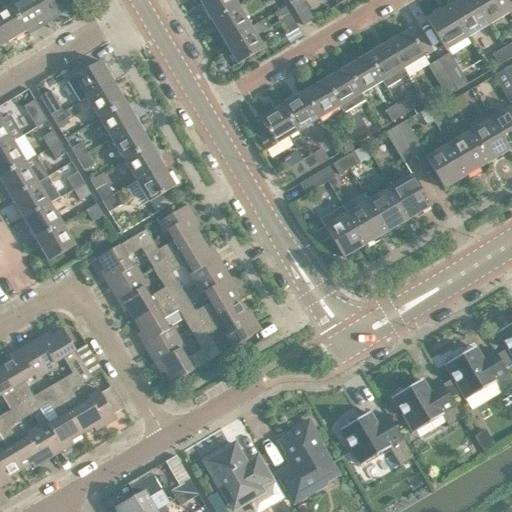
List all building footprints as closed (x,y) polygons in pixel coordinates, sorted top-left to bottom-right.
[(46,18),(35,0),(6,0),(9,5),(10,4),(25,30),(46,18)] [(63,0),(35,0),(46,18),(67,6),(63,0)] [(211,21),(237,6),(233,0),(199,0),(211,21)] [(302,25),(313,18),(302,0),(295,0),(290,3),(302,25)] [(308,0),(312,9),(331,0),(308,0)] [(466,37),(488,24),(473,0),(457,0),(447,6),(466,37)] [(473,0),(488,24),(510,11),(503,0),(473,0)] [(511,0),(503,0),(510,11),(511,9),(511,0)] [(10,4),(9,5),(0,9),(0,35),(4,43),(25,30),(10,4)] [(211,21),(224,43),(250,27),(237,6),(211,21)] [(286,34),(297,28),(284,6),(274,13),(286,34)] [(444,50),(466,37),(447,6),(426,19),(444,50)] [(224,43),(237,64),(263,48),(255,35),(267,28),(262,20),(250,27),(224,43)] [(387,42),(403,68),(424,55),(409,29),(387,42)] [(508,59),(511,56),(511,41),(502,48),(508,59)] [(387,42),(366,54),(381,80),(386,87),(407,75),(403,68),(387,42)] [(498,65),(508,59),(502,48),(491,54),(498,65)] [(456,90),(467,83),(449,52),(438,59),(456,90)] [(366,54),(345,67),(360,93),(381,80),(366,54)] [(445,96),(456,90),(438,59),(427,65),(445,96)] [(86,97),(112,81),(99,60),(66,80),(79,101),(86,97)] [(511,63),(502,69),(511,86),(511,63)] [(345,67),(323,80),(339,106),(343,112),(364,100),(360,93),(345,67)] [(511,86),(502,69),(492,75),(508,102),(511,100),(511,86)] [(339,106),(323,80),(302,92),(317,118),(339,106)] [(112,81),(86,97),(98,118),(124,102),(112,81)] [(52,118),(62,111),(50,90),(39,96),(52,118)] [(302,92),(281,105),(296,131),(317,118),(302,92)] [(457,111),(467,105),(461,94),(450,100),(457,111)] [(402,115),(412,109),(406,98),(395,104),(402,115)] [(36,127),(47,121),(34,100),(23,106),(36,127)] [(446,118),(457,111),(450,100),(440,107),(446,118)] [(137,123),(124,102),(98,118),(111,139),(137,123)] [(391,121),(402,115),(395,104),(384,110),(391,121)] [(259,118),(267,131),(257,137),(265,150),(287,136),(294,148),(303,143),(296,131),(281,105),(259,118)] [(509,149),(511,147),(511,105),(490,118),(509,149)] [(58,129),(69,122),(62,111),(52,118),(58,129)] [(0,147),(12,141),(19,137),(21,136),(8,115),(0,119),(0,147)] [(487,162),(509,149),(490,118),(468,131),(487,162)] [(413,157),(424,151),(405,120),(395,126),(413,157)] [(137,123),(111,139),(123,159),(149,144),(137,123)] [(359,140),(370,134),(363,123),(353,129),(359,140)] [(403,163),(413,157),(395,126),(385,132),(403,163)] [(349,147),(359,140),(353,129),(342,135),(349,147)] [(48,148),(59,141),(52,130),(42,137),(48,148)] [(465,175),(487,162),(468,131),(446,144),(465,175)] [(0,176),(24,162),(24,161),(12,141),(0,147),(0,176)] [(55,159),(65,153),(59,141),(48,148),(55,159)] [(76,159),(87,153),(81,142),(70,148),(76,159)] [(162,165),(149,144),(123,159),(135,180),(162,165)] [(443,188),(465,175),(446,144),(424,157),(443,188)] [(317,165),(327,159),(321,148),(311,154),(317,165)] [(349,168),(359,162),(353,151),(342,157),(349,168)] [(83,170),(94,164),(87,153),(76,159),(83,170)] [(295,178),(317,165),(311,154),(289,167),(295,178)] [(24,161),(24,162),(0,176),(0,180),(3,186),(0,187),(7,200),(11,198),(37,183),(47,176),(35,155),(24,161)] [(338,175),(349,168),(342,157),(332,164),(338,175)] [(162,165),(135,180),(148,202),(174,186),(162,165)] [(305,194),(334,177),(328,166),(298,184),(305,194)] [(73,189),(83,183),(77,172),(66,178),(73,189)] [(408,218),(430,205),(412,174),(390,187),(408,218)] [(379,194),(368,200),(386,231),(408,218),(390,187),(385,180),(375,187),(379,194)] [(37,183),(11,198),(23,219),(49,203),(37,183)] [(79,200),(90,194),(83,183),(73,189),(79,200)] [(101,201),(112,194),(105,183),(94,190),(101,201)] [(108,212),(118,205),(112,194),(101,201),(108,212)] [(364,244),(386,231),(368,200),(346,213),(364,244)] [(36,240),(62,224),(49,203),(23,219),(36,240)] [(91,221),(102,215),(96,204),(85,210),(91,221)] [(157,250),(154,245),(143,252),(152,268),(201,238),(194,227),(198,225),(185,205),(157,222),(163,233),(167,231),(172,240),(157,250)] [(342,257),(364,244),(346,213),(324,226),(342,257)] [(62,224),(36,240),(48,261),(74,245),(62,224)] [(111,292),(140,275),(134,264),(130,267),(125,257),(140,248),(143,252),(154,245),(145,229),(96,258),(103,270),(99,272),(111,292)] [(152,268),(161,283),(173,276),(170,272),(186,262),(191,272),(188,274),(194,284),(223,267),(211,247),(207,250),(201,238),(152,268)] [(194,311),(191,307),(180,314),(189,330),(238,300),(231,289),(235,287),(223,267),(194,284),(200,295),(204,293),(209,302),(194,311)] [(182,292),(173,276),(161,283),(164,287),(148,297),(143,287),(146,285),(140,275),(111,292),(123,312),(127,310),(133,321),(182,292)] [(148,354),(177,337),(171,326),(167,329),(162,319),(177,310),(180,314),(191,307),(182,292),(133,321),(140,332),(136,334),(148,354)] [(228,334),(225,336),(231,347),(260,330),(248,309),(244,312),(238,300),(189,330),(198,345),(210,338),(207,334),(223,324),(228,334)] [(496,329),(497,331),(497,332),(511,357),(511,322),(507,325),(503,321),(496,329)] [(28,344),(45,373),(56,367),(54,363),(63,358),(72,373),(68,376),(74,387),(91,378),(62,329),(50,336),(48,332),(38,338),(28,344)] [(185,359),(180,349),(183,347),(177,337),(148,354),(160,374),(164,371),(171,383),(219,354),(210,338),(198,345),(201,349),(185,359)] [(23,381),(33,375),(35,379),(45,373),(28,344),(8,356),(10,360),(0,365),(0,367),(28,415),(43,406),(37,394),(33,397),(23,381)] [(465,400),(494,382),(505,400),(511,395),(511,380),(493,349),(480,357),(474,346),(455,358),(451,354),(443,362),(444,364),(465,400)] [(0,395),(1,394),(10,410),(6,413),(12,424),(28,415),(0,367),(0,395)] [(93,427),(95,431),(115,418),(112,414),(123,408),(110,386),(100,393),(98,390),(87,396),(89,400),(80,405),(70,390),(74,387),(68,376),(52,385),(81,434),(93,427)] [(412,432),(441,415),(452,433),(466,424),(440,382),(428,389),(421,379),(402,391),(398,387),(390,395),(392,397),(391,397),(412,432)] [(449,380),(443,383),(452,397),(457,394),(449,380)] [(46,421),(35,427),(53,456),(72,444),(70,440),(81,434),(52,385),(37,394),(43,406),(48,403),(57,419),(48,424),(46,421)] [(338,427),(339,429),(339,430),(360,465),(389,448),(399,465),(413,457),(388,414),(375,422),(369,412),(349,423),(346,419),(338,427)] [(12,424),(6,413),(0,416),(0,437),(20,470),(31,464),(33,467),(53,456),(35,427),(25,433),(27,436),(18,442),(9,427),(12,424)] [(315,433),(308,421),(294,429),(295,431),(279,441),(288,456),(291,454),(296,464),(291,467),(290,465),(276,473),(293,502),(322,485),(316,474),(332,465),(313,434),(315,433)] [(8,477),(20,470),(0,437),(0,487),(11,481),(8,477)] [(281,497),(271,480),(256,456),(245,462),(234,443),(204,461),(214,478),(211,480),(217,490),(220,489),(221,490),(231,485),(242,504),(251,498),(259,510),(281,497)] [(175,497),(193,487),(174,456),(165,461),(179,485),(169,490),(174,498),(175,497)] [(152,474),(130,487),(134,495),(114,507),(116,511),(150,511),(155,509),(168,502),(161,490),(152,474)] [(179,505),(185,502),(197,494),(193,487),(175,497),(179,505)] [(289,511),(284,502),(276,507),(278,511),(289,511)]
